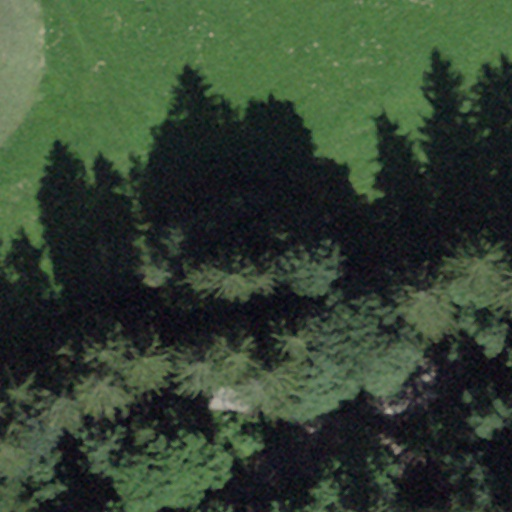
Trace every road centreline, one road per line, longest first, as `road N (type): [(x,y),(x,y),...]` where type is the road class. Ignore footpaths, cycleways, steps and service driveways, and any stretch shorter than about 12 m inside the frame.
road 1 (track): [(182,403),(0,468)]
road 2 (track): [(511,470),(370,468)]
road 3 (track): [(299,423),(217,390),(182,403)]
